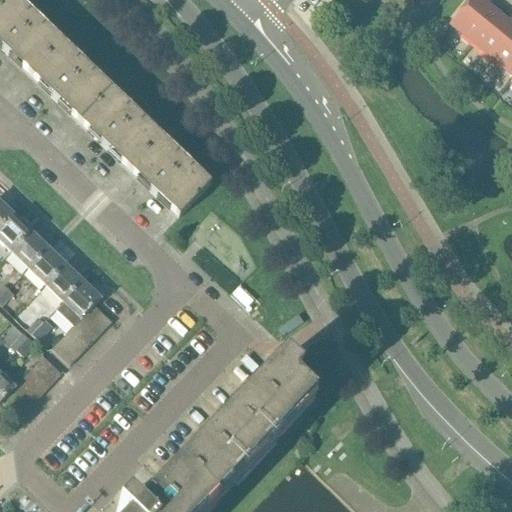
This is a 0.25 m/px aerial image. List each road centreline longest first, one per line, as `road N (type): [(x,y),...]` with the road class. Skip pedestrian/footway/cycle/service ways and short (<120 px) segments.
road 1 (secondary): [(173,0),(276,142),(381,331),(453,420),(511,475)]
road 2 (secondary): [(511,411),(422,305),(324,130),(249,31)]
road 3 (residential): [(182,290),(236,342),(72,511)]
road 4 (residential): [(182,290),(4,116)]
road 5 (residential): [(15,462),(182,290)]
